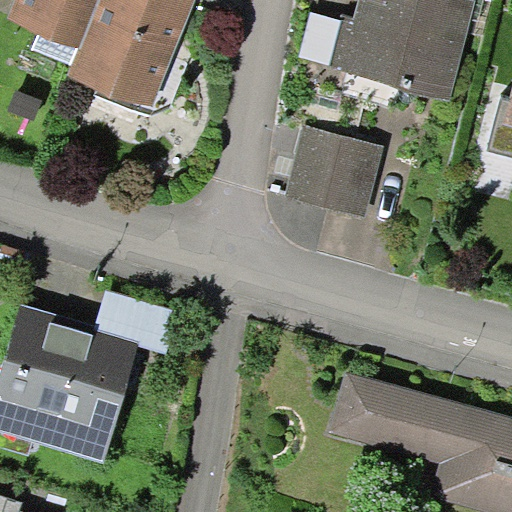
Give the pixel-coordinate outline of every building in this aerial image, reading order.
[(98,0),(13,0),(6,18),(40,31),(80,47),(98,0)] [(98,0),(80,47),(73,65),(69,76),(153,108),(194,0),(98,0)] [(449,100),(476,1),(470,0),(358,0),(354,18),(343,15),(329,67),(449,100)] [(80,47),(40,31),(33,49),(73,65),(80,47)] [(511,156),(511,85),(509,98),(502,96),(486,150),(511,156)] [(364,217),(383,145),(304,124),(285,195),(364,217)] [(178,311),(106,290),(95,326),(94,331),(138,343),(138,345),(166,353),(178,311)] [(0,377),(0,431),(104,461),(138,345),(138,343),(94,331),(95,326),(21,305),(0,377)] [(511,511),(511,419),(345,372),(328,431),(440,463),(431,495),(492,511),(511,511)] [(0,511),(24,511),(20,511),(23,500),(0,493),(0,511)]
